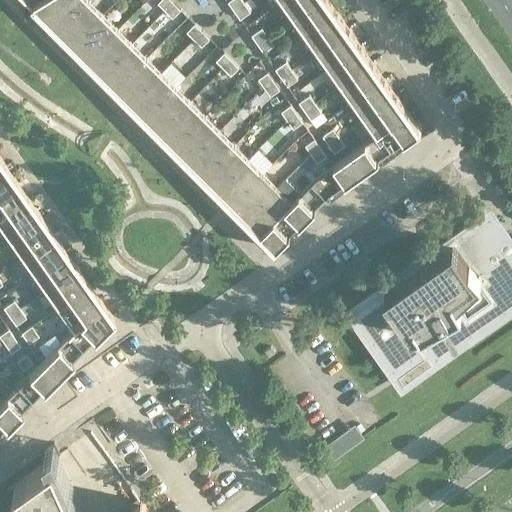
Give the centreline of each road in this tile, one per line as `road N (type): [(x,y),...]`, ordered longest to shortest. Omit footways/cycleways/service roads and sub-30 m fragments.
road 1 (unclassified): [(364,0),(457,131),(452,147),(275,274)]
road 2 (unclassified): [(0,467),(204,326)]
road 3 (unclassified): [(327,511),(204,326)]
